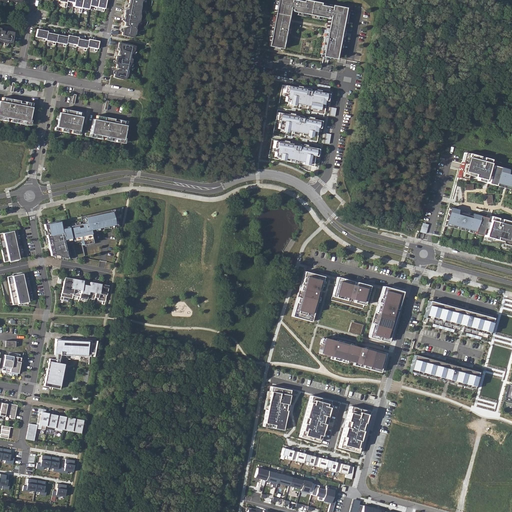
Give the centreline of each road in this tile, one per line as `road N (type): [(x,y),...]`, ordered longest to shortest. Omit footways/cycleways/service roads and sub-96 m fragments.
road 1 (tertiary): [(38,194),(115,176),(212,188),(266,173),(310,193)]
road 2 (residential): [(32,389),(48,307),(41,261)]
road 3 (residential): [(310,193),(328,170),(347,79)]
